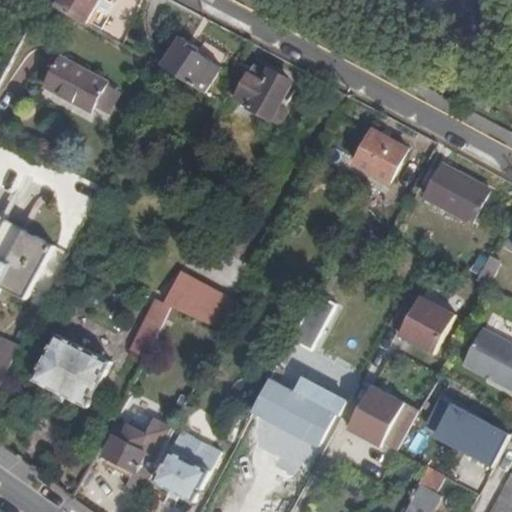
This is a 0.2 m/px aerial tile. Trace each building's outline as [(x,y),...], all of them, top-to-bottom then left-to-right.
[(60,0),(56,8),(89,26),(103,0),(60,0)] [(182,37),(163,66),(164,67),(207,95),(225,69),(191,48),(193,44),(182,37)] [(108,86),(110,83),(61,57),(44,88),(93,113),(97,107),(112,115),(123,94),(108,86)] [(265,79),(240,66),(228,95),(283,125),(291,112),(283,107),(295,84),(269,71),(265,79)] [(409,150),(376,132),(358,166),(391,184),(409,150)] [(171,157),(161,177),(183,189),(193,169),(171,157)] [(491,192),(444,167),(427,196),(475,222),(491,192)] [(0,217),(0,291),(2,287),(27,300),(56,246),(0,217)] [(511,271),(511,268),(490,257),(477,281),(485,285),(500,294),(511,271)] [(225,332),(240,303),(218,292),(196,281),(181,312),(225,332)] [(406,293),(390,325),(403,332),(401,336),(436,354),(457,315),(422,297),(420,300),(406,293)] [(136,347),(150,354),(156,343),(173,309),(158,302),(136,347)] [(173,309),(156,343),(167,348),(179,324),(175,322),(181,312),(173,309)] [(332,321),(310,309),(293,342),(315,353),(332,321)] [(511,342),(484,328),(464,366),(511,390),(511,342)] [(90,405),(113,361),(62,335),(39,379),(63,391),(90,405)] [(0,392),(21,350),(4,341),(0,348),(0,392)] [(294,352),(288,350),(279,367),(284,370),(294,352)] [(345,400),(348,402),(358,385),(312,360),(305,379),(345,400)] [(279,367),(256,411),(321,445),(345,400),(305,379),(304,378),(296,392),(278,383),(284,370),(279,367)] [(397,450),(419,409),(373,385),(350,430),(370,441),(372,436),(385,443),(397,450)] [(511,433),(459,405),(453,402),(437,435),(495,466),(511,435),(511,433)] [(129,486),(141,493),(150,477),(159,459),(169,441),(172,435),(156,427),(151,437),(133,427),(125,441),(119,438),(110,456),(112,458),(137,471),(133,478),(129,486)] [(187,436),(175,429),(172,435),(169,441),(176,445),(181,448),(186,437),(187,436)] [(372,436),(370,441),(382,447),(385,443),(372,436)] [(167,463),(157,481),(199,505),(216,472),(214,471),(222,456),(186,437),(181,448),(176,445),(174,450),(167,463)] [(169,441),(159,459),(167,463),(174,450),(176,445),(169,441)] [(133,478),(137,471),(112,458),(109,465),(133,478)] [(430,468),(421,484),(439,493),(447,478),(430,468)] [(511,511),(511,474),(490,511),(511,511)] [(435,511),(444,496),(439,493),(421,484),(420,483),(404,511),(435,511)] [(329,493),(320,496),(322,504),(332,501),(329,493)] [(435,511),(452,511),(457,504),(444,496),(435,511)]
